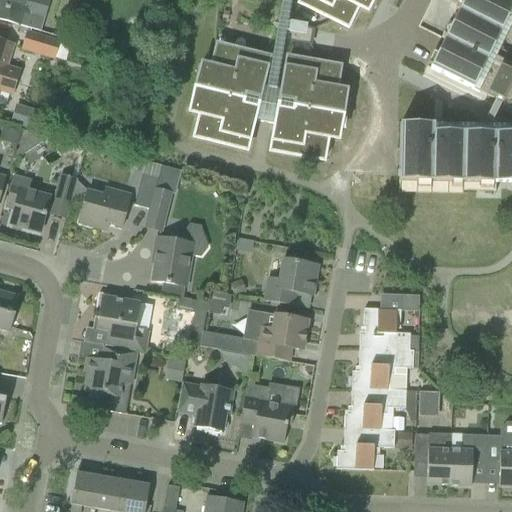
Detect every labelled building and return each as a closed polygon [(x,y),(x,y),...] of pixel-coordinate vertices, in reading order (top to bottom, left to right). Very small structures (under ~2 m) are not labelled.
[(0,0),(0,21),(21,27),(21,28),(40,34),(50,0),(48,0),(0,0)] [(301,0),(300,2),(351,27),(359,10),(368,14),(370,11),(369,11),(373,0),(301,0)] [(511,0),(461,0),(428,67),(486,98),(511,110),(511,0)] [(289,43),(310,46),(312,32),(304,30),(291,27),(289,37),(290,37),(289,43)] [(92,45),(112,51),(115,38),(96,33),(92,45)] [(22,51),(64,63),(69,48),(27,35),(22,51)] [(0,91),(12,95),(18,73),(5,69),(12,47),(0,43),(0,91)] [(197,116),(193,135),(247,149),(268,64),(214,51),(210,70),(200,68),(188,114),(197,116)] [(341,74),(285,64),(270,149),(325,159),(329,140),(339,142),(339,139),(338,139),(345,97),(347,98),(347,95),(337,93),(341,74)] [(121,66),(115,87),(129,91),(135,70),(121,66)] [(38,113),(33,111),(31,120),(28,131),(39,134),(45,114),(38,113)] [(511,136),(495,136),(495,130),(461,129),(461,135),(433,135),(433,127),(431,127),(431,130),(401,130),(401,127),(399,126),(398,192),(400,192),(400,184),(430,185),(430,193),(431,193),(431,185),(461,185),(461,193),(494,194),(495,186),(511,186),(511,136)] [(0,139),(0,142),(18,147),(21,133),(3,129),(0,139)] [(134,208),(149,212),(154,191),(157,181),(142,177),(134,208)] [(50,216),(65,221),(71,201),(76,182),(60,178),(50,216)] [(10,226),(40,235),(45,215),(49,200),(27,193),(29,184),(14,179),(12,189),(6,209),(14,211),(10,226)] [(86,194),(78,226),(99,232),(100,228),(106,230),(106,228),(121,232),(130,197),(105,190),(103,197),(87,193),(86,194)] [(149,212),(145,230),(160,234),(170,195),(154,191),(149,212)] [(156,257),(151,284),(171,287),(185,289),(191,257),(193,246),(204,239),(200,228),(190,225),(182,234),(186,245),(176,243),(156,240),(153,256),(156,257)] [(264,303),(292,308),(295,295),(312,298),(318,268),(298,265),(282,262),(279,282),(268,281),(264,303)] [(231,285),(234,296),(245,293),(242,282),(231,285)] [(0,331),(9,334),(14,317),(9,316),(14,298),(0,294),(0,331)] [(99,312),(95,332),(107,334),(105,348),(136,354),(144,355),(148,333),(147,333),(135,331),(140,306),(114,301),(114,298),(99,295),(96,311),(99,312)] [(178,300),(176,312),(188,314),(194,315),(190,335),(202,337),(202,334),(207,305),(190,302),(178,300)] [(358,352),(418,354),(419,338),(409,338),(409,337),(395,336),(395,331),(399,331),(400,313),(363,312),(363,330),(365,330),(364,335),(359,335),(358,352)] [(269,361),(288,365),(291,351),(299,352),(300,344),(304,344),(308,323),(288,320),(274,317),(271,332),(260,330),(257,343),(202,334),(202,337),(200,348),(269,361)] [(88,398),(99,400),(100,397),(119,400),(121,384),(130,386),(134,366),(136,354),(105,348),(105,349),(102,348),(100,363),(87,361),(86,367),(91,368),(90,373),(88,373),(84,394),(89,395),(88,398)] [(352,374),(351,392),(405,394),(406,371),(417,372),(418,354),(358,352),(358,369),(359,369),(359,374),(352,374)] [(167,362),(163,382),(180,385),(184,365),(167,362)] [(193,429),(222,434),(225,417),(228,418),(232,398),(232,395),(201,388),(200,389),(181,386),(176,414),(191,417),(192,415),(196,416),(193,429)] [(265,441),(283,445),(286,427),(291,428),(294,410),(268,405),(270,391),(250,387),(246,386),(244,401),(240,421),(254,423),(251,439),(256,440),(256,441),(264,443),(265,441)] [(344,414),(343,431),(394,433),(380,432),(381,417),(386,417),(386,410),(404,411),(405,394),(351,392),(350,409),(352,409),(352,414),(344,414)] [(420,407),(436,407),(436,394),(420,394),(420,407)] [(336,472),(372,473),(373,456),(378,457),(379,450),(393,451),(394,433),(343,431),(343,449),(344,449),(344,454),(336,453),(336,472)] [(397,451),(411,451),(412,435),(398,435),(397,451)] [(426,487),(448,488),(449,451),(450,436),(428,435),(428,437),(414,436),(413,474),(414,474),(415,461),(427,462),(426,487)] [(449,451),(448,488),(470,489),(471,469),(471,468),(485,469),(486,438),(461,437),(461,452),(449,451)] [(498,490),(511,490),(511,438),(505,438),(486,438),(485,469),(499,469),(498,490)] [(70,511),(80,511),(81,508),(95,510),(100,480),(87,477),(88,470),(78,469),(70,511)] [(119,511),(125,477),(116,475),(115,482),(100,480),(95,510),(104,511),(119,511)] [(119,511),(144,511),(148,488),(134,485),(135,478),(125,477),(119,511)] [(162,511),(183,511),(184,511),(175,510),(179,490),(167,488),(162,511)] [(203,511),(241,511),(243,505),(206,498),(203,511)]
